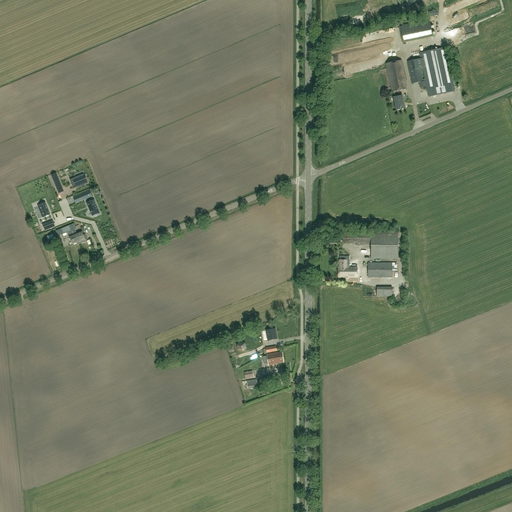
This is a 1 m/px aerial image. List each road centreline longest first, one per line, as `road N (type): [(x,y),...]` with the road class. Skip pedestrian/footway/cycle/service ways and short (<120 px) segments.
road 1 (secondary): [(308,511),(308,177)]
road 2 (unclassified): [(0,300),(308,177)]
road 3 (unclassified): [(308,177),(511,89)]
road 4 (secondary): [(308,177),(308,0)]
